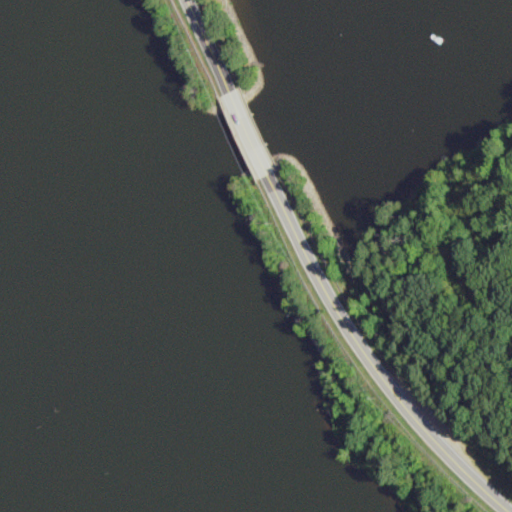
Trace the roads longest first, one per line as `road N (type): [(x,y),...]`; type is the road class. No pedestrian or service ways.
road 1 (secondary): [(410,410),(329,292),(270,175)]
road 2 (secondary): [(511,511),(410,410)]
